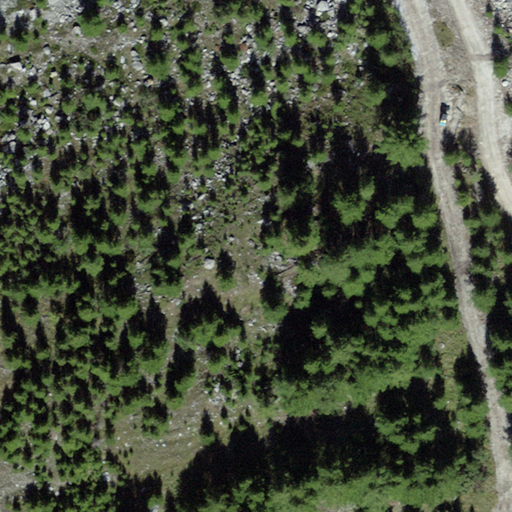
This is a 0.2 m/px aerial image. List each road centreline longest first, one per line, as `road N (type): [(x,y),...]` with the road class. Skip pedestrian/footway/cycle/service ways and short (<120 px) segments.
road 1 (track): [(401,0),(436,87),(439,158),(507,466),(509,511)]
road 2 (track): [(511,190),(494,147),(485,74),(461,0)]
